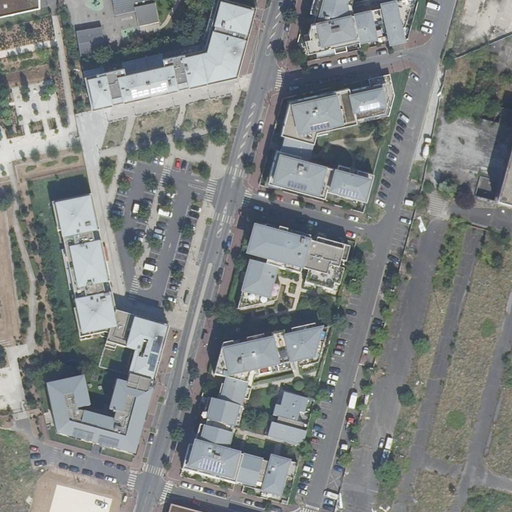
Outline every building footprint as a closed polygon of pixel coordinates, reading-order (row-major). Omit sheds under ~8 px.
[(0,0),(0,18),(33,11),(30,0),(0,0)] [(237,78),(255,8),(225,0),(214,0),(202,45),(180,50),(181,55),(162,59),(161,54),(122,63),(123,68),(104,72),(103,67),(83,72),(92,111),(95,110),(112,106),(130,102),(149,98),(168,93),(190,89),(218,82),(237,78)] [(111,0),(115,18),(135,13),(138,28),(158,24),(153,0),(111,0)] [(405,0),(399,0),(380,5),(381,9),(347,17),(344,6),(345,0),(311,0),(308,13),(314,15),(312,23),(309,24),(306,34),(307,40),(303,41),(305,53),(313,51),(331,47),(333,53),(344,50),(343,45),(357,42),(387,35),(389,43),(402,40),(400,28),(403,27),(408,9),(405,0)] [(99,25),(74,32),(80,55),(104,48),(99,25)] [(358,46),(357,42),(343,45),(344,50),(358,46)] [(314,57),(333,53),(331,47),(313,51),(314,57)] [(266,183),(296,191),(297,188),(312,192),(313,188),(324,191),(364,202),(371,174),(336,165),(335,170),(304,161),(297,159),(299,150),(306,152),(311,134),(314,134),(314,131),(340,126),(340,122),(355,119),(371,115),(372,119),(387,116),(392,95),(388,74),(367,79),(368,86),(347,90),(347,88),(328,92),(289,101),(278,138),(283,140),(279,155),(273,155),(266,183)] [(511,110),(497,107),(493,122),(511,127),(511,143),(496,205),(511,208),(511,110)] [(306,152),(299,150),(297,159),(304,161),(306,152)] [(297,188),(296,191),(322,198),(324,191),(313,188),(312,192),(297,188)] [(78,334),(106,328),(111,330),(107,341),(136,350),(129,374),(130,375),(154,382),(159,364),(167,338),(170,327),(161,325),(130,316),(115,312),(112,297),(107,273),(102,247),(96,220),(91,195),(51,203),(57,231),(61,231),(64,249),(61,250),(69,290),(72,289),(76,308),(73,309),(78,334)] [(236,309),(274,303),(278,286),(270,284),(274,269),(282,271),(283,267),(290,268),(289,273),(297,275),(298,270),(305,272),(304,276),(302,284),(311,286),(313,280),(322,282),(320,288),(320,289),(330,291),(332,284),(337,285),(341,270),(336,268),(338,261),(343,262),(347,248),(332,243),(332,244),(331,249),(322,246),(323,241),(315,239),(313,244),(306,242),(308,237),(292,232),(292,233),(291,237),(283,235),(285,231),(285,230),(276,228),(275,234),(252,227),(247,247),(263,251),(260,259),(265,260),(264,265),(249,261),(243,284),(249,285),(247,292),(242,291),(241,291),(236,309)] [(322,282),(313,280),(311,286),(320,288),(322,282)] [(180,469),(233,483),(234,480),(261,488),(260,491),(278,495),(283,476),(292,479),(295,464),(269,457),(268,463),(224,451),(232,421),(234,413),(239,414),(240,407),(238,406),(240,399),(245,400),(248,389),(236,386),(237,382),(244,383),(247,371),(255,369),(256,375),(268,373),(267,367),(288,362),(296,361),(297,367),(317,363),(326,327),(314,330),(312,324),(289,329),(290,335),(283,337),(282,331),(268,334),(270,340),(261,341),(260,335),(243,339),(244,345),(231,348),(230,342),(220,344),(212,375),(225,378),(224,385),(220,384),(215,400),(206,398),(204,405),(208,406),(206,413),(203,426),(197,447),(192,446),(187,444),(186,447),(180,469)] [(230,342),(231,348),(244,345),(243,339),(230,342)] [(288,362),(267,367),(268,373),(289,368),(288,362)] [(144,419),(154,382),(130,375),(127,383),(118,381),(110,413),(114,414),(112,420),(74,409),(90,406),(84,377),(71,380),(72,382),(59,385),(59,383),(48,385),(58,433),(135,454),(144,419)] [(265,436),(300,446),(302,438),(298,437),(299,431),(301,424),(295,422),(297,412),(302,413),(306,399),(282,393),(278,406),(273,405),(271,415),(276,417),(274,423),(272,430),(267,428),(265,436)] [(203,426),(197,425),(192,446),(197,447),(203,426)]
